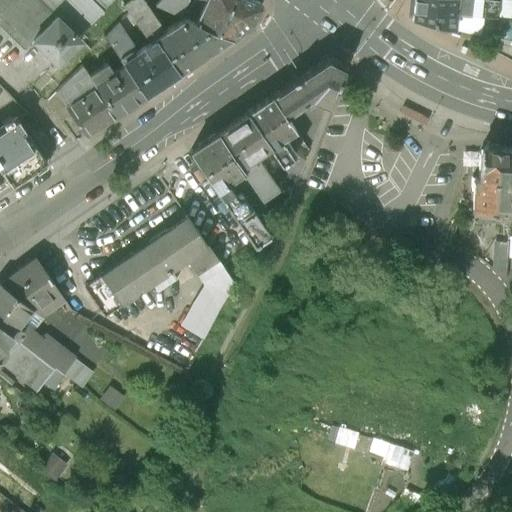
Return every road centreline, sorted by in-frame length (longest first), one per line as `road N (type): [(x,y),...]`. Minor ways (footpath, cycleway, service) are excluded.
road 1 (secondary): [(203,100),(0,237)]
road 2 (secondary): [(511,107),(414,71),(329,4)]
road 3 (unclassified): [(387,226),(476,272),(511,323)]
road 4 (secondary): [(203,100),(329,4)]
